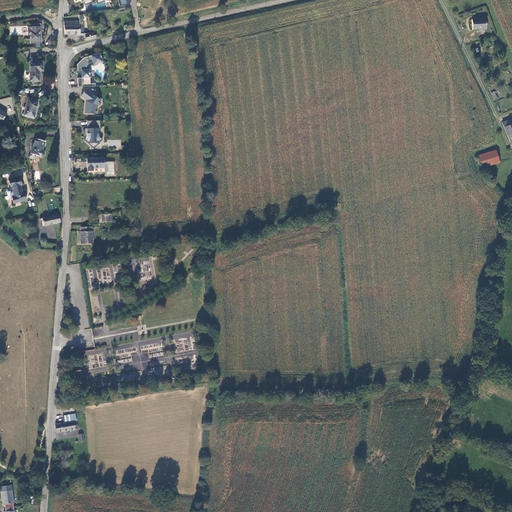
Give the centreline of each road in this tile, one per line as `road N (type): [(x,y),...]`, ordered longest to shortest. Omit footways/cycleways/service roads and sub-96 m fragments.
road 1 (residential): [(44,511),(65,243),(62,52)]
road 2 (unclassified): [(62,52),(282,0)]
